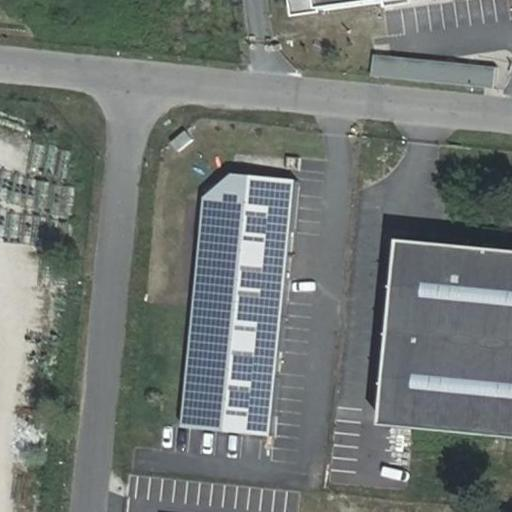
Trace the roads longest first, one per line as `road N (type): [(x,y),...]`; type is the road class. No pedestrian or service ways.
road 1 (unclassified): [(88,511),(132,83)]
road 2 (unclassified): [(511,115),(132,83)]
road 3 (unclassified): [(132,83),(0,67)]
